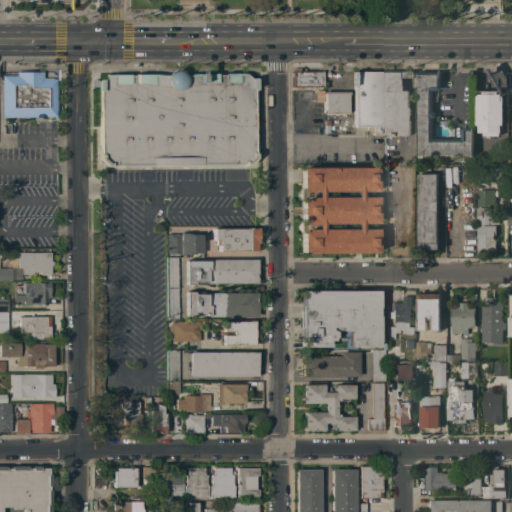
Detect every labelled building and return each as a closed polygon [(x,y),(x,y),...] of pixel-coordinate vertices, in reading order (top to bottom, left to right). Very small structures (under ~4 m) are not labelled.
[(183,74),(185,75),(185,74),(217,74),(217,75),(222,75),(222,73),(245,73),(245,75),(250,79),(254,79),(254,89),(252,89),(253,153),(254,154),(254,159),(247,165),(120,167),(120,165),(109,165),(109,166),(105,167),(98,160),(98,156),(99,156),(99,91),(97,91),(96,80),(101,80),(106,76),(113,76),(113,75),(128,75),(128,76),(134,76),(134,74),(165,74),(165,75),(166,75),(167,74),(168,73),(170,72),(171,71),(174,71),(176,70),(178,71),(180,71),(181,72),(183,74)] [(289,77),(289,73),(292,73),(292,72),(322,72),(322,87),(299,87),(299,89),(293,89),(293,87),(292,87),(292,77),(289,77)] [(384,135),(371,135),(371,130),(365,130),(365,127),(354,127),(353,72),(383,72),(384,135)] [(415,78),(408,78),(403,78),(403,84),(404,84),(404,90),(409,90),(409,106),(411,106),(411,128),(410,128),(410,135),(398,135),(398,130),(395,130),(395,136),(392,136),(392,137),(385,137),(385,72),(407,72),(414,72),(415,73),(415,78)] [(417,73),(417,72),(441,72),(441,73),(443,73),(443,87),(441,87),(441,89),(432,89),(432,93),(438,93),(438,101),(432,101),(433,111),(436,111),(436,117),(432,117),(433,138),(462,138),(462,127),(472,127),(473,157),(468,157),(468,155),(423,155),(423,157),(422,157),(417,157),(417,86),(415,86),(415,78),(415,73),(417,73)] [(1,117),(1,76),(16,76),(15,73),(42,73),(42,80),(55,80),(55,117),(1,117)] [(503,124),(501,124),(501,132),(500,132),(500,135),(484,135),(484,132),(479,132),(479,124),(477,124),(476,95),(479,95),(479,93),(482,93),(482,90),(497,90),(497,93),(501,93),(501,95),(503,95),(503,124)] [(322,92),(348,92),(348,95),(346,95),(346,113),(340,113),(340,114),(337,114),(337,115),(333,115),(333,114),(328,114),(328,113),(327,113),(327,114),(323,114),(323,113),(323,95),(322,92)] [(506,151),(506,164),(480,164),(480,152),(494,152),(494,151),(506,151)] [(477,184),(477,166),(507,165),(507,183),(477,184)] [(299,232),(304,232),(304,229),(314,229),(314,225),(305,225),(305,222),(299,222),(299,200),(307,200),(307,197),(314,197),(314,192),(304,192),(304,189),(299,189),(299,168),(372,167),(372,169),(375,169),(375,192),(359,192),(359,197),(375,197),(375,224),(359,224),(359,229),(375,229),(375,252),(372,252),(372,253),(299,253),(299,232)] [(438,242),(439,242),(439,249),(419,249),(418,173),(437,173),(438,242)] [(494,189),(494,196),(495,196),(496,206),(477,206),(477,189),(494,189)] [(477,252),(477,225),(479,225),(479,224),(477,224),(477,207),(498,207),(498,221),(494,221),(494,223),(484,224),(484,225),(496,225),(496,234),(494,234),(494,239),(495,239),(496,252),(477,252)] [(247,229),(247,228),(249,228),(249,229),(254,229),(254,228),(257,228),(257,243),(255,243),(255,251),(218,251),(218,245),(214,245),(214,240),(213,240),(213,229),(247,229)] [(166,234),(180,234),(180,233),(194,233),(194,234),(201,234),(201,253),(201,257),(188,257),(188,254),(181,254),(166,254),(166,234)] [(10,255),(16,255),(16,253),(49,253),(49,261),(50,261),(51,262),(51,263),(51,264),(51,265),(50,266),(49,266),(49,274),(20,274),(20,280),(0,280),(0,268),(10,268),(10,255)] [(175,316),(165,316),(164,258),(175,258),(175,316)] [(207,261),(207,260),(256,260),(256,273),(254,274),(254,278),(256,278),(256,283),(205,283),(205,282),(192,282),(192,284),(184,284),(184,261),(207,261)] [(49,282),(49,295),(46,295),(46,304),(23,304),(22,302),(13,302),(13,295),(23,294),(22,283),(49,282)] [(377,290),(377,308),(376,308),(376,316),(377,316),(377,342),(376,342),(376,347),(348,347),(348,341),(346,341),(346,333),(348,333),(348,331),(339,331),(339,328),(329,328),(329,331),(332,331),(332,332),(333,332),(333,338),(332,338),(332,341),(327,341),(327,347),(300,347),(300,290),(377,290)] [(201,292),(201,294),(205,294),(205,293),(256,293),(256,317),(207,317),(207,315),(184,315),(184,292),(201,292)] [(440,293),(440,298),(440,329),(431,329),(431,318),(426,318),(426,329),(418,330),(418,298),(417,298),(417,293),(440,293)] [(414,334),(401,334),(401,330),(398,330),(398,333),(393,333),(393,339),(386,339),(386,326),(393,327),(393,323),(390,323),(390,318),(385,318),(385,310),(391,310),(391,303),(403,303),(403,295),(411,295),(411,323),(409,323),(409,326),(414,326),(414,334)] [(504,300),(503,322),(506,323),(506,328),(507,328),(507,342),(501,342),(501,343),(495,343),(495,342),(493,342),(493,341),(483,341),(483,331),(481,331),(481,304),(489,304),(489,300),(504,300)] [(475,327),(468,327),(468,332),(451,332),(451,305),(458,305),(458,302),(468,302),(468,305),(475,305),(475,327)] [(0,312),(8,312),(8,322),(6,322),(8,322),(8,325),(6,325),(6,331),(0,331),(0,312)] [(48,316),(49,337),(40,337),(40,339),(31,339),(31,332),(18,333),(18,317),(48,316)] [(222,321),(247,321),(247,320),(253,320),(254,346),(247,346),(247,345),(222,345),(222,335),(232,335),(232,331),(222,331),(222,321)] [(198,341),(169,341),(169,338),(168,338),(168,325),(170,325),(170,321),(198,322),(198,341)] [(461,338),(471,338),(471,341),(475,341),(475,343),(477,343),(477,349),(475,349),(475,359),(461,359),(461,338)] [(414,348),(404,348),(404,339),(414,339),(414,348)] [(429,361),(424,361),(424,359),(416,359),(416,341),(426,341),(426,342),(431,342),(431,347),(431,353),(434,353),(434,344),(446,344),(446,361),(439,361),(429,361)] [(0,343),(53,343),(53,366),(40,366),(40,368),(33,368),(33,366),(15,366),(15,362),(16,362),(16,357),(0,357),(0,343)] [(383,380),(370,380),(370,350),(383,350),(383,380)] [(166,351),(177,351),(177,382),(166,382),(166,351)] [(255,352),(256,376),(188,377),(188,352),(255,352)] [(301,377),(301,357),(339,356),(339,352),(357,352),(357,376),(301,377)] [(439,361),(439,362),(445,362),(446,387),(444,387),(444,389),(438,389),(438,387),(433,387),(433,375),(433,373),(432,373),(432,368),(429,368),(429,361),(439,361)] [(477,376),(476,376),(476,377),(461,378),(461,376),(455,376),(455,363),(462,363),(462,361),(476,361),(477,376)] [(507,375),(494,375),(494,362),(507,362),(507,375)] [(412,381),(394,379),(393,365),(398,365),(398,364),(406,364),(411,363),(412,381)] [(10,397),(10,374),(24,375),(50,374),(50,382),(52,382),(52,389),(50,389),(50,397),(24,397),(10,397)] [(447,379),(458,379),(458,386),(463,386),(467,386),(467,389),(474,389),(474,418),(465,418),(465,423),(455,423),(455,420),(447,420),(447,379)] [(177,382),(208,382),(208,411),(198,410),(198,412),(175,412),(175,395),(166,395),(166,382),(177,382)] [(382,430),(366,430),(366,418),(371,418),(370,383),(382,382),(382,430)] [(245,384),(245,403),(216,403),(216,384),(245,384)] [(303,385),(322,385),(322,386),(323,386),(323,389),(322,389),(322,392),(334,392),(334,388),(333,388),(333,385),(334,385),(353,385),(353,399),(338,399),(338,401),(335,401),(335,414),(338,414),(338,416),(353,416),(353,431),(334,431),(334,423),(333,423),(333,424),(329,424),(329,423),(322,423),(323,431),(321,431),(318,431),(303,431),(303,429),(302,428),(302,425),(303,423),(303,418),(302,418),(302,415),(303,414),(303,412),(324,412),(323,403),(303,403),(303,401),(302,400),(302,397),(303,396),(303,392),(302,391),(302,388),(303,387),(303,385)] [(503,419),(508,419),(508,426),(501,426),(501,423),(489,423),(489,421),(484,421),(484,419),(483,419),(483,410),(482,410),(482,403),(483,403),(483,391),(488,390),(487,386),(495,386),(495,390),(502,390),(503,419)] [(439,427),(420,427),(420,426),(419,426),(419,396),(433,396),(433,393),(435,393),(435,394),(439,394),(439,395),(439,427)] [(410,417),(411,417),(411,426),(394,427),(393,417),(395,417),(394,400),(400,400),(400,395),(410,394),(410,417)] [(113,402),(113,401),(117,401),(117,402),(120,402),(120,400),(128,400),(128,402),(136,402),(136,414),(138,414),(138,421),(131,421),(131,424),(112,425),(112,420),(110,420),(110,402),(113,402)] [(0,432),(0,404),(9,404),(10,432),(0,432)] [(51,404),(51,411),(54,411),(54,425),(48,425),(48,433),(29,433),(29,430),(27,430),(27,434),(13,433),(13,420),(26,420),(26,418),(29,418),(29,417),(27,417),(27,416),(26,416),(26,411),(27,411),(27,404),(51,404)] [(150,406),(156,406),(156,405),(161,405),(161,414),(164,414),(164,433),(158,433),(149,433),(150,406)] [(188,414),(188,415),(201,415),(202,432),(183,432),(183,414),(188,414)] [(244,414),(244,423),(243,423),(243,425),(241,425),(241,432),(239,432),(239,433),(224,433),(224,426),(218,426),(210,426),(210,414),(244,414)] [(221,426),(209,428),(210,434),(222,432),(221,426)] [(0,511),(0,466),(3,466),(3,468),(9,468),(9,466),(25,466),(25,468),(30,468),(30,466),(38,466),(38,468),(46,468),(46,475),(48,475),(48,486),(46,486),(46,491),(48,491),(48,509),(55,509),(55,511),(0,511)] [(359,466),(380,466),(380,497),(377,497),(377,498),(359,498),(359,466)] [(141,480),(141,467),(151,467),(150,480),(150,484),(141,484),(141,480)] [(206,498),(183,498),(183,486),(184,486),(184,475),(183,475),(183,468),(187,468),(187,467),(203,467),(203,468),(206,468),(206,475),(205,475),(205,486),(206,486),(206,498)] [(209,498),(209,486),(210,486),(210,475),(209,475),(209,468),(212,468),(212,467),(229,467),(229,468),(231,468),(231,486),(232,486),(232,498),(209,498)] [(425,467),(437,467),(437,472),(442,472),(442,473),(452,473),(452,477),(456,477),(456,490),(444,490),(441,491),(436,491),(434,490),(425,490),(425,467)] [(133,487),(112,487),(111,487),(111,484),(112,484),(112,471),(111,471),(111,469),(112,469),(112,468),(133,468),(133,474),(136,474),(136,480),(133,480),(133,487)] [(236,468),(257,468),(258,468),(258,475),(257,475),(257,476),(254,476),(254,489),(257,489),(257,490),(258,490),(258,497),(257,497),(257,498),(236,498),(236,468)] [(295,511),(295,470),(319,469),(319,511),(295,511)] [(353,511),(330,511),(330,470),(353,469),(353,511)] [(494,484),(494,478),(492,478),(492,476),(494,476),(494,469),(505,469),(505,486),(507,486),(507,490),(505,490),(505,497),(494,497),(483,497),(483,493),(482,493),(481,486),(488,486),(488,485),(494,484)] [(161,472),(181,472),(181,497),(176,497),(176,504),(172,504),(172,506),(162,506),(162,491),(161,491),(161,472)] [(463,494),(463,472),(481,472),(481,494),(463,494)] [(148,506),(141,506),(141,509),(153,509),(153,511),(112,511),(112,503),(117,503),(117,502),(128,502),(128,499),(148,499),(148,506)] [(426,511),(426,499),(502,501),(502,511),(426,511)] [(225,511),(225,502),(256,501),(256,511),(225,511)] [(186,508),(186,503),(196,503),(195,511),(184,511),(184,508),(186,508)] [(367,511),(356,511),(357,503),(368,503),(367,511)]
